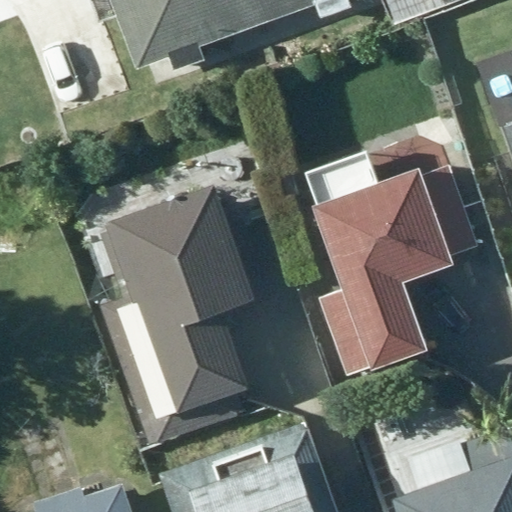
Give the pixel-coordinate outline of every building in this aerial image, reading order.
[(91,0),(121,78),(255,33),(243,0),(91,0)] [(252,0),(264,32),(356,0),(252,0)] [(405,0),(409,11),(441,0),(405,0)] [(511,124),(492,131),(511,185),(511,53),(505,56),(511,75),(511,124)] [(432,158),(297,212),(359,365),(409,345),(379,271),(464,237),(432,158)] [(208,193),(65,248),(139,439),(252,396),(220,313),(286,287),(255,208),(220,221),(208,193)] [(325,511),(289,417),(160,467),(177,511),(325,511)] [(511,511),(511,453),(381,498),(385,511),(511,511)] [(127,511),(120,491),(53,511),(127,511)]
